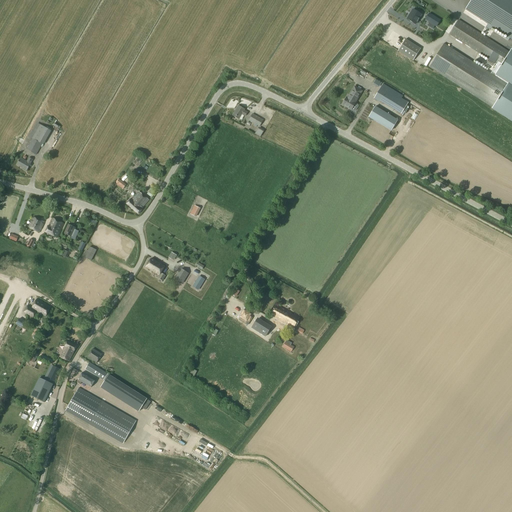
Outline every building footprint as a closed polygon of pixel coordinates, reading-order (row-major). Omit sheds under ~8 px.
[(511,0),(471,0),(465,10),(511,39),(511,0)] [(407,19),(416,24),(421,15),(413,10),(411,13),(412,13),(411,16),(410,15),(407,19)] [(427,17),(425,20),(431,23),(437,27),(438,23),(440,20),(435,17),(429,14),(427,17)] [(497,65),(491,74),(494,76),(497,72),(500,67),(510,52),(459,20),(450,34),(497,65)] [(398,51),(413,61),(421,49),(405,39),(398,51)] [(429,67),(493,107),(499,98),(508,84),(494,76),(491,74),(443,44),(435,57),(429,67)] [(493,107),(492,109),(511,121),(511,49),(510,52),(500,67),(497,72),(494,76),(508,84),(499,98),(493,107)] [(381,99),(402,113),(408,103),(387,90),(389,87),(383,84),(374,99),(379,102),(381,99)] [(342,105),(351,110),(356,103),(355,103),(362,91),(355,86),(348,98),(346,98),(342,105)] [(233,116),(239,120),(242,114),(245,116),(247,113),(244,111),(245,110),(238,106),(233,116)] [(397,121),(375,107),(369,118),(391,132),(397,121)] [(259,126),(260,127),(264,120),(253,114),(249,121),(254,123),(259,126)] [(51,131),(40,125),(26,150),(36,155),(42,144),(43,145),(51,131)] [(254,136),(262,140),(267,131),(259,126),(254,136)] [(17,165),(27,171),(31,164),(30,164),(33,160),(29,157),(27,162),(21,158),(17,165)] [(115,184),(122,189),(126,184),(119,179),(115,184)] [(126,204),(138,214),(142,210),(141,210),(143,208),(149,200),(139,192),(132,199),(131,198),(126,204)] [(191,214),(196,217),(200,209),(195,206),(191,214)] [(28,228),(40,233),(44,222),(34,217),(31,223),(28,228)] [(45,232),(58,238),(64,223),(52,218),(49,226),(48,226),(45,232)] [(65,233),(71,236),(75,227),(68,224),(65,233)] [(12,234),(10,239),(17,242),(19,236),(12,234)] [(84,257),(91,261),(97,250),(90,246),(84,257)] [(6,274),(17,279),(21,269),(23,269),(29,253),(19,249),(11,269),(8,268),(6,274)] [(164,267),(152,259),(146,268),(159,275),(160,276),(159,278),(162,281),(165,276),(162,273),(161,274),(160,273),(164,267)] [(188,273),(182,269),(176,279),(182,283),(188,273)] [(199,276),(193,286),(198,290),(204,280),(199,276)] [(3,296),(15,301),(17,296),(12,293),(15,288),(9,285),(3,296)] [(24,312),(33,317),(36,312),(46,317),(51,307),(37,299),(32,308),(27,305),(23,311),(24,312)] [(272,316),(294,328),(298,319),(277,307),(272,316)] [(251,314),(244,310),(240,317),(241,317),(239,320),(248,325),(252,318),(250,316),(251,314)] [(3,323),(7,325),(13,313),(9,311),(3,323)] [(16,324),(21,328),(25,322),(19,318),(16,324)] [(271,328),(257,319),(252,328),(265,337),(271,328)] [(292,343),(287,340),(283,347),(291,352),(294,347),(291,345),(292,343)] [(60,357),(69,362),(77,347),(67,342),(60,357)] [(88,358),(97,363),(102,355),(94,349),(88,358)] [(28,359),(34,362),(38,355),(32,352),(28,359)] [(90,362),(85,369),(103,380),(108,374),(90,362)] [(40,378),(31,396),(44,402),(53,384),(60,369),(53,366),(46,381),(40,378)] [(78,380),(77,383),(81,385),(82,382),(84,383),(91,387),(96,380),(95,379),(89,376),(83,372),(78,380)] [(130,388),(113,377),(109,375),(101,387),(105,390),(122,401),(139,411),(143,405),(147,399),(130,388)] [(66,411),(122,444),(135,422),(79,389),(66,411)] [(147,399),(142,407),(146,410),(151,402),(147,399)] [(28,404),(25,409),(32,412),(34,407),(28,404)] [(182,446),(185,443),(177,438),(175,441),(182,446)]
